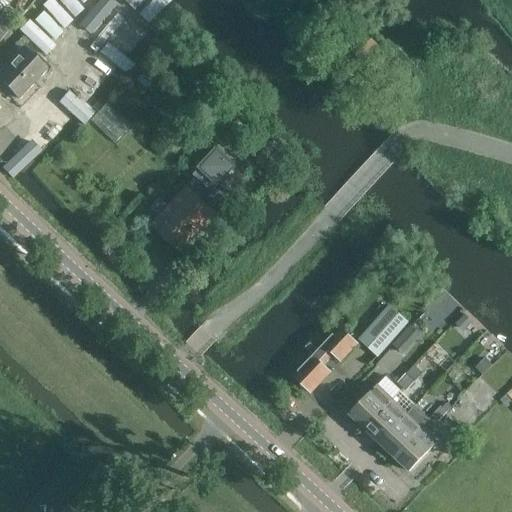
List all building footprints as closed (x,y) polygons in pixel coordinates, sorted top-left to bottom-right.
[(66,21),(75,12),(63,0),(52,0),(49,3),(66,21)] [(48,5),(37,15),(56,36),(67,26),(48,5)] [(23,30),(48,53),(56,44),(32,21),(23,30)] [(363,62),(378,47),(375,44),(364,34),(350,49),(363,62)] [(129,73),(138,63),(113,39),(104,48),(129,73)] [(0,80),(17,97),(45,68),(17,43),(0,60),(0,80)] [(84,78),(79,86),(97,97),(102,89),(84,78)] [(84,124),(96,113),(73,88),(61,99),(84,124)] [(93,118),(117,141),(130,128),(106,104),(93,118)] [(33,137),(4,166),(15,177),(44,148),(33,137)] [(262,167),(277,151),(280,147),(272,140),(254,160),(262,167)] [(224,204),(213,194),(221,185),(216,180),(230,165),(211,147),(200,160),(199,159),(187,171),(194,177),(168,206),(160,199),(150,209),(159,216),(150,225),(179,252),(216,213),(224,204)] [(271,177),(287,159),(277,151),(262,167),(261,168),(271,177)] [(378,355),(406,324),(387,308),(360,339),(378,355)] [(414,323),(393,341),(404,353),(425,335),(414,323)] [(324,365),(333,355),(341,362),(358,344),(340,327),(293,376),(311,393),(331,372),(324,365)] [(418,385),(406,374),(405,373),(397,382),(409,394),(418,385)] [(457,406),(470,421),(499,396),(486,381),(457,406)] [(364,429),(392,399),(377,385),(349,415),(364,429)] [(379,443),(407,413),(392,399),(364,429),(379,443)] [(447,412),(435,401),(427,410),(438,421),(447,412)] [(394,458),(422,428),(407,413),(379,443),(394,458)] [(409,472),(438,442),(422,428),(394,458),(409,472)]
